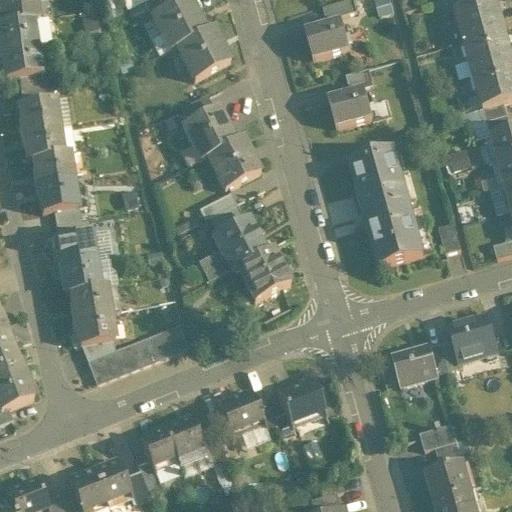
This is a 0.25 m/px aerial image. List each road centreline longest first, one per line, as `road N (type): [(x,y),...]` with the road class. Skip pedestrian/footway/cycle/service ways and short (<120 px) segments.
road 1 (residential): [(248,0),(340,327)]
road 2 (residential): [(65,436),(340,327)]
road 3 (residential): [(0,190),(65,436)]
road 4 (residential): [(340,327),(395,511)]
road 5 (residential): [(340,327),(511,275)]
